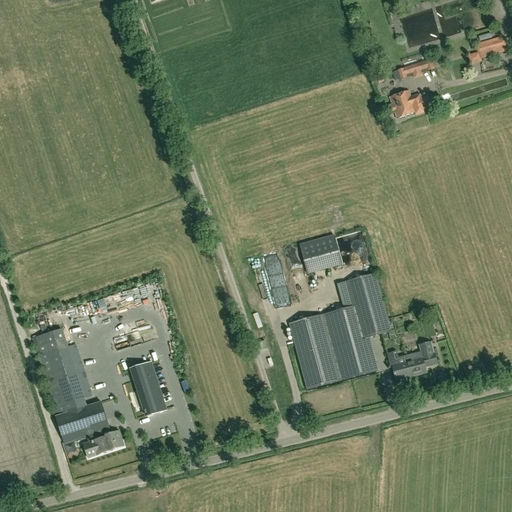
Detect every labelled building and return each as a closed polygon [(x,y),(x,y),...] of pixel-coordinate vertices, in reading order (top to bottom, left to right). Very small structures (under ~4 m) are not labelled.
[(499,0),(496,0),(484,4),(491,28),(506,23),(499,0)] [(417,10),(395,17),(399,32),(421,25),(417,10)] [(476,48),(477,53),(468,56),(471,65),(480,63),(479,61),(507,53),(503,40),(476,48)] [(433,60),(394,73),(395,77),(398,76),(400,81),(408,78),(407,75),(426,70),(427,72),(436,69),(433,60)] [(423,95),(421,96),(420,94),(411,97),(409,91),(390,97),(392,105),(386,107),(388,115),(395,113),(397,119),(415,113),(416,116),(426,112),(426,111),(432,108),(428,94),(425,95),(425,93),(422,94),(423,95)] [(342,265),(334,236),(299,245),(308,275),(342,265)] [(300,274),(292,276),(295,286),(303,283),(300,274)] [(371,363),(377,361),(371,339),(392,333),(375,275),(346,283),(353,307),(323,316),(341,381),(374,372),(371,363)] [(308,390),(341,381),(323,316),(290,325),(308,390)] [(87,408),(68,348),(62,330),(33,340),(58,417),(87,408)] [(98,334),(87,336),(91,349),(101,346),(98,334)] [(265,341),(259,343),(262,351),(268,349),(265,341)] [(426,369),(438,365),(434,353),(431,342),(418,345),(420,353),(403,357),(405,362),(399,364),(396,352),(387,355),(390,368),(392,367),(396,381),(418,375),(418,376),(427,374),(426,369)] [(101,376),(108,373),(100,348),(93,350),(101,376)] [(132,369),(139,392),(147,417),(166,411),(151,363),(132,369)] [(104,405),(88,410),(87,408),(58,417),(56,417),(65,444),(95,435),(97,440),(84,444),(88,458),(98,455),(113,450),(124,446),(119,431),(107,435),(108,436),(106,437),(104,431),(111,428),(104,405)]
